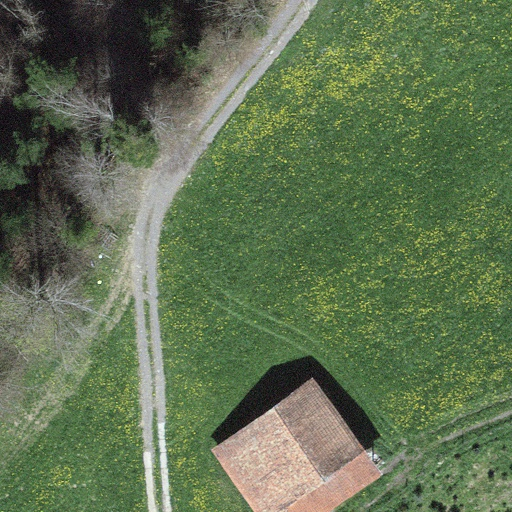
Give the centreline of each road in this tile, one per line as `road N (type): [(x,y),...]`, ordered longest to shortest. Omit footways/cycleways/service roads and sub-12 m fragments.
road 1 (track): [(160,511),(147,265),(158,194),(304,0)]
road 2 (track): [(511,415),(451,439),(367,511)]
